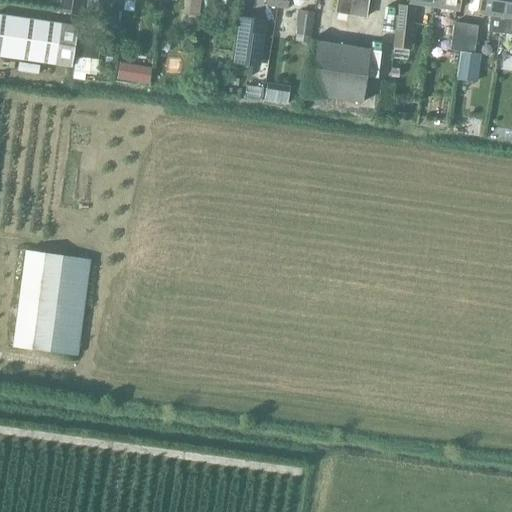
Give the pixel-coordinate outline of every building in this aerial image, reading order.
[(82,0),(60,0),(58,13),(80,16),(82,0)] [(201,0),(190,0),(188,15),(199,17),(201,0)] [(278,0),(277,7),(288,9),(288,0),(278,0)] [(337,0),(336,13),(366,18),(368,0),(337,0)] [(461,0),(435,0),(435,6),(460,10),(461,0)] [(479,0),(477,14),(490,16),(488,31),(499,32),(501,17),(503,0),(479,0)] [(511,0),(503,0),(501,17),(499,32),(511,34),(511,0)] [(397,6),(393,46),(410,48),(413,24),(409,23),(410,7),(397,6)] [(295,42),(309,44),(314,13),(300,11),(295,42)] [(0,56),(69,67),(75,27),(0,15),(0,56)] [(253,67),(260,20),(240,17),(233,64),(253,67)] [(210,20),(209,42),(229,43),(230,21),(210,20)] [(464,51),(468,23),(455,21),(451,49),(464,51)] [(480,25),(468,23),(464,51),(476,53),(480,25)] [(176,36),(161,34),(158,57),(172,59),(176,36)] [(305,95),(361,104),(369,50),(313,42),(305,95)] [(456,79),(460,80),(475,82),(479,55),(460,52),(456,79)] [(135,66),(133,82),(149,84),(151,68),(142,67),(135,66)] [(13,348),(78,356),(91,260),(26,251),(13,348)]
